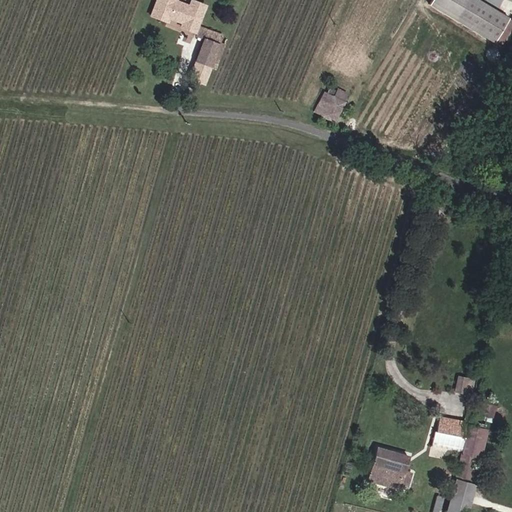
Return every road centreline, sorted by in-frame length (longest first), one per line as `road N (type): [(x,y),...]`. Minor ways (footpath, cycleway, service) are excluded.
road 1 (residential): [(511,203),(285,126),(174,112)]
road 2 (track): [(174,112),(0,98)]
